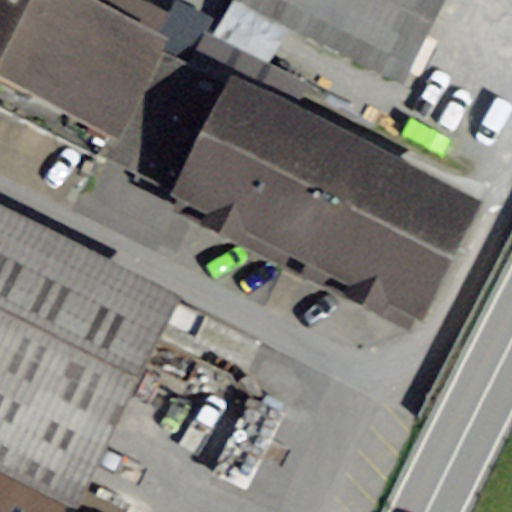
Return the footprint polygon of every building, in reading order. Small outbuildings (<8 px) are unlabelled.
[(54,0),(35,0),(0,71),(0,110),(97,159),(99,154),(142,176),(192,76),(149,55),(151,50),(147,48),(163,17),(129,0),(87,0),(80,14),(54,1),(54,0)] [(0,0),(0,71),(35,0),(0,0)] [(259,0),(395,69),(429,0),(259,0)] [(233,97),(192,76),(142,176),(183,197),(177,209),(286,264),(291,254),(310,264),(305,274),(405,324),(419,320),(471,217),(281,121),(296,90),(249,66),(233,97)] [(0,498),(27,511),(51,511),(63,491),(68,482),(65,481),(143,329),(0,255),(0,498)] [(106,511),(63,491),(51,511),(27,511),(0,498),(0,511),(106,511)]
